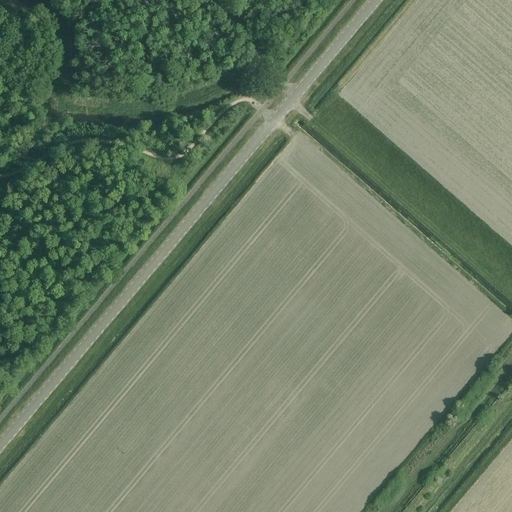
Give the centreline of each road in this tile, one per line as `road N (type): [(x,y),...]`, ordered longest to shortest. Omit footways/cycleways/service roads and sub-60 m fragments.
road 1 (tertiary): [(0,443),(375,0)]
road 2 (track): [(412,511),(511,387)]
